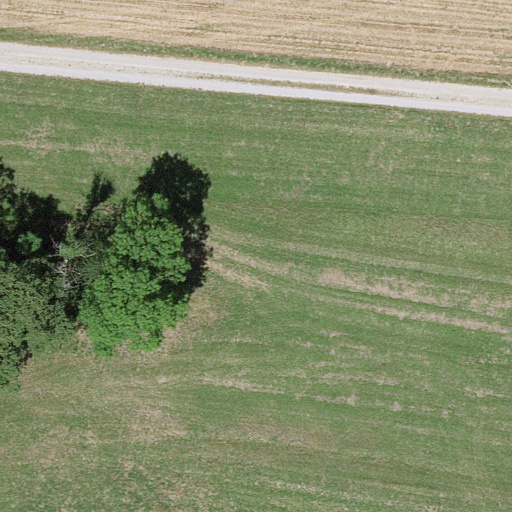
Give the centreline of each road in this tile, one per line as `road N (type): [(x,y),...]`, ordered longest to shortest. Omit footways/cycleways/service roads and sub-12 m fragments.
road 1 (track): [(0,448),(186,442),(409,463),(511,482)]
road 2 (track): [(511,100),(0,50)]
